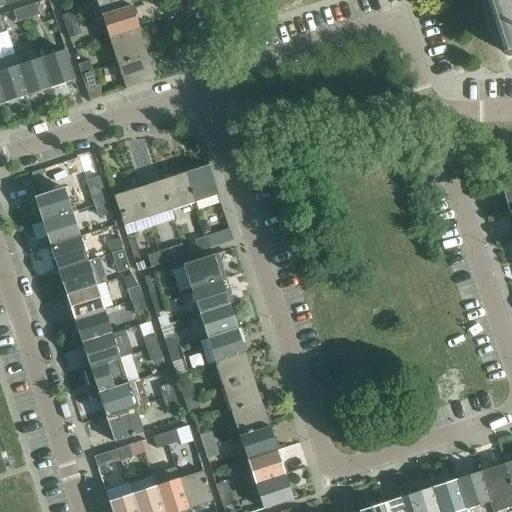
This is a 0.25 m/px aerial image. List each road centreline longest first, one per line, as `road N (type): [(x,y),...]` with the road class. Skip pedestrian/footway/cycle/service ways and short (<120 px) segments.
road 1 (residential): [(226,129),(319,446),(338,473),(511,420)]
road 2 (residential): [(216,98),(398,24),(428,113)]
road 3 (residential): [(511,363),(428,113)]
road 4 (residential): [(80,511),(0,265)]
road 5 (residential): [(0,156),(216,98)]
road 6 (residential): [(428,113),(226,129)]
